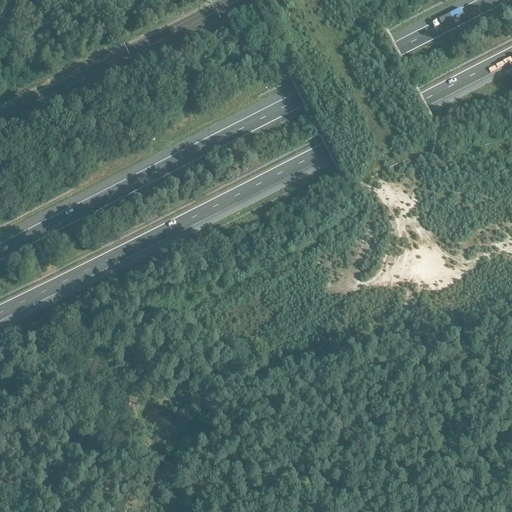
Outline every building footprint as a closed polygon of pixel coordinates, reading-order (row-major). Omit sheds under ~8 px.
[(260,16),(261,15),(253,0),(251,0),(255,8),(232,20),(232,22),(256,9),(260,16)] [(408,66),(426,57),(425,55),(409,63),(400,47),(391,32),(389,29),(405,20),(404,18),(397,22),(386,28),(408,66)] [(444,121),(458,114),(457,112),(442,119),(438,112),(430,100),(422,85),(437,77),(436,75),(419,84),(442,122),(444,121)] [(288,129),(308,118),(288,78),(282,80),(273,85),(271,86),(272,88),(287,81),(289,86),(297,101),(301,110),(304,117),(287,127),(288,129)] [(301,145),(301,147),(316,139),(318,142),(325,154),(331,165),(337,174),(325,180),(326,182),(339,175),(340,175),(317,136),(301,145)]
